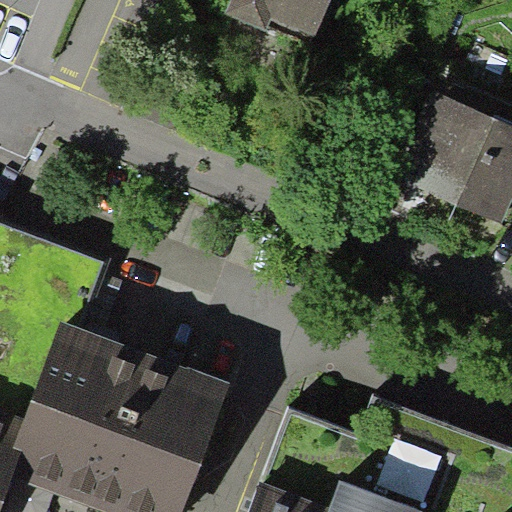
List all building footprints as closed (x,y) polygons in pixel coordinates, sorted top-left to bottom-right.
[(331,0),(232,0),(226,15),(266,32),(272,18),(315,37),(331,0)] [(511,200),(511,124),(436,93),(409,159),(422,164),(413,185),(503,223),(511,200)] [(0,508),(12,476),(22,449),(14,446),(61,320),(78,326),(103,261),(0,221),(0,508)] [(108,511),(181,511),(230,382),(78,326),(61,320),(14,446),(22,449),(12,476),(108,511)] [(288,408),(249,511),(511,511),(511,447),(372,395),(358,434),(288,408)]
